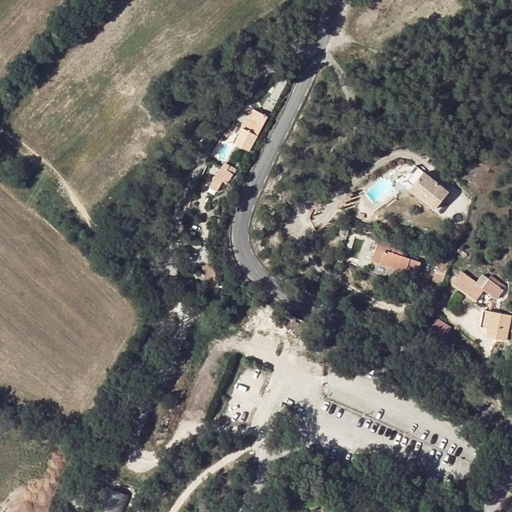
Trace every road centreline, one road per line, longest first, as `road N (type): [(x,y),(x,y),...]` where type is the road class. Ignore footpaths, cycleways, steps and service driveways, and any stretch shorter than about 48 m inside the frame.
road 1 (unclassified): [(329,38),(276,65),(210,140),(181,206),(162,320),(75,511)]
road 2 (tertiary): [(329,38),(253,206),(246,242),(259,275),(461,390),(511,428)]
road 3 (track): [(0,125),(168,297)]
road 4 (track): [(89,0),(0,96)]
